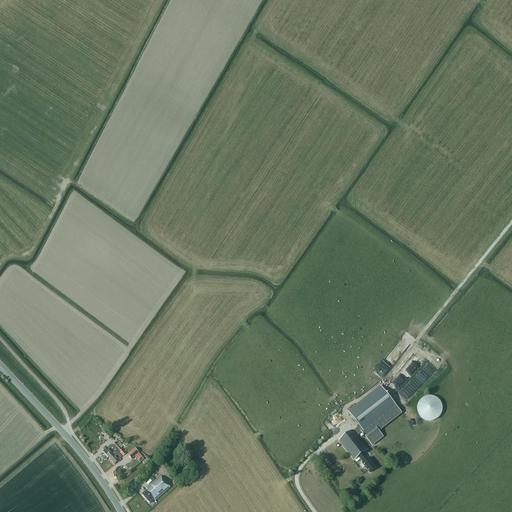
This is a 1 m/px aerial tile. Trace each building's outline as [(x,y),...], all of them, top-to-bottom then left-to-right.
[(390,352),(377,371),(386,377),(399,358),(390,352)] [(360,426),(352,432),(356,436),(361,432),(372,445),(383,436),(378,431),(401,413),(381,387),(349,412),(360,426)] [(436,398),(434,397),(430,396),(428,397),(425,397),(423,399),(421,400),(419,402),(418,404),(417,406),(417,408),(417,410),(417,411),(418,413),(419,415),(421,418),(423,420),(425,421),(429,421),(432,421),(434,420),(437,419),(438,417),(440,414),(441,411),(442,408),(441,405),(440,403),(438,400),(436,398)] [(339,441),(345,448),(355,460),(359,457),(363,463),(362,464),(370,473),(376,468),(368,459),(363,454),(367,450),(356,436),(352,432),(352,431),(339,441)] [(111,445),(103,452),(108,458),(117,450),(119,447),(122,445),(120,442),(117,444),(116,442),(112,446),(111,445)] [(119,447),(117,450),(108,458),(114,464),(120,459),(117,455),(120,453),(123,456),(126,454),(120,447),(122,445),(119,447)] [(138,453),(134,448),(127,455),(131,459),(134,457),(138,453)] [(329,466),(330,466),(331,465),(332,464),(332,463),(326,455),(323,458),(329,466)] [(155,501),(170,487),(160,475),(146,488),(147,490),(141,495),(150,504),(154,499),(155,501)]
